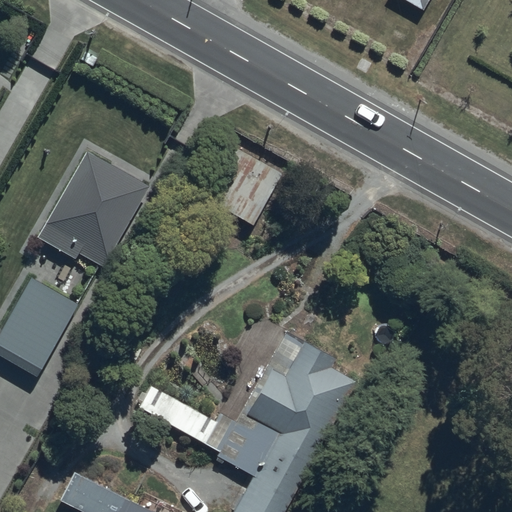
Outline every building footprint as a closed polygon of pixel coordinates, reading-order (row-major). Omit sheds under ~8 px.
[(257,210),(280,169),(229,140),(206,181),(257,210)] [(100,259),(145,179),(84,146),(35,234),(74,255),(79,247),(100,259)] [(86,292),(38,266),(2,333),(50,359),(86,292)] [(254,511),(265,511),(344,368),(294,341),(280,367),(266,360),(244,400),(276,418),(232,499),(254,511)] [(117,511),(126,496),(75,469),(62,492),(99,511),(117,511)] [(156,511),(126,496),(117,511),(156,511)]
